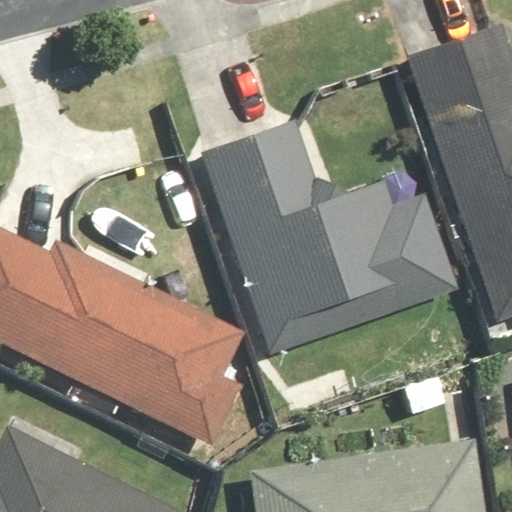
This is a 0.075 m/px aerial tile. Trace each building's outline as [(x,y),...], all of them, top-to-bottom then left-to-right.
[(511,88),(489,23),(389,58),(480,322),(511,311),(511,88)] [(305,117),(188,157),(256,358),(448,293),(408,173),(333,199),(305,117)] [(0,235),(0,354),(195,448),(225,386),(210,379),(234,330),(143,287),(152,269),(94,242),(88,256),(53,239),(44,256),(0,235)] [(0,511),(154,511),(156,509),(0,428),(0,511)] [(240,511),(471,511),(462,440),(235,470),(240,511)]
